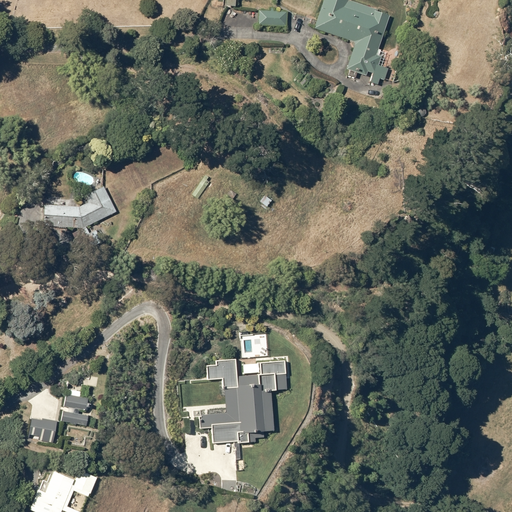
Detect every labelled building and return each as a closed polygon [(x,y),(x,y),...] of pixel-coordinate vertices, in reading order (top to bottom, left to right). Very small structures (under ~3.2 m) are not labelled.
[(390,14),(350,0),(322,0),(316,20),(312,19),(309,29),(350,41),(353,49),(346,68),(367,76),(368,73),(373,74),(370,82),(378,85),(380,79),(384,80),(388,68),(378,65),(381,57),(375,55),(390,14)] [(289,11),(257,11),(257,28),(288,28),(289,11)] [(201,180),(191,195),(198,199),(208,185),(201,180)] [(102,244),(93,222),(117,212),(105,186),(85,194),(87,201),(74,206),(44,204),(42,225),(76,228),(86,251),(102,244)] [(215,361),(206,363),(207,381),(222,381),(222,389),(225,389),(226,413),(200,414),(200,430),(211,430),(212,444),(233,443),(233,448),(236,447),(237,471),(244,470),(243,449),(252,449),(252,442),(255,442),(255,437),(264,436),(264,433),(273,432),(272,391),(285,391),(284,360),(258,361),(259,371),(256,371),(257,374),(238,375),(238,357),(215,358),(215,361)] [(87,398),(65,394),(62,408),(85,411),(87,398)] [(88,415),(62,411),(60,422),(87,426),(88,415)] [(56,422),(31,418),(28,439),(53,442),(56,422)] [(38,511),(82,511),(83,511),(67,506),(73,490),(90,496),(103,458),(84,452),(76,475),(53,466),(45,489),(38,486),(30,509),(38,511)]
